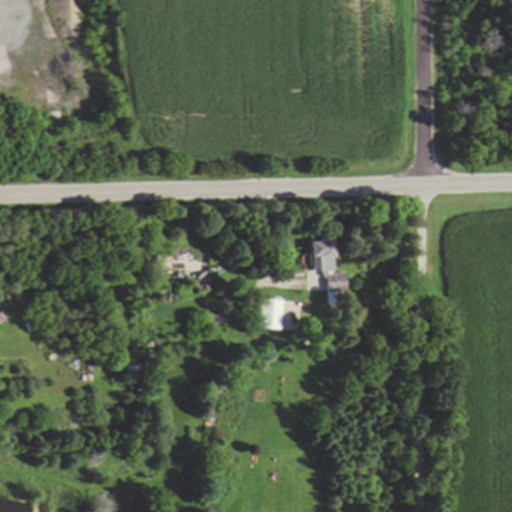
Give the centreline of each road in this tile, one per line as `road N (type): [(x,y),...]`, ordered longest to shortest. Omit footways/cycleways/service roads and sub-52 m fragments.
road 1 (secondary): [(0,197),(511,183)]
road 2 (residential): [(422,511),(427,0)]
